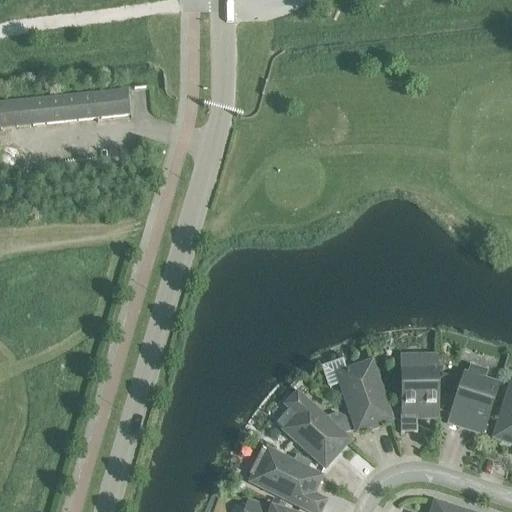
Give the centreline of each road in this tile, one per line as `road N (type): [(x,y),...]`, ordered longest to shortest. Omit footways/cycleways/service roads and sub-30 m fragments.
road 1 (residential): [(106,511),(212,147),(223,88),(220,2)]
road 2 (residential): [(0,33),(220,2)]
road 3 (residential): [(363,511),(382,484),(418,472),(511,498)]
